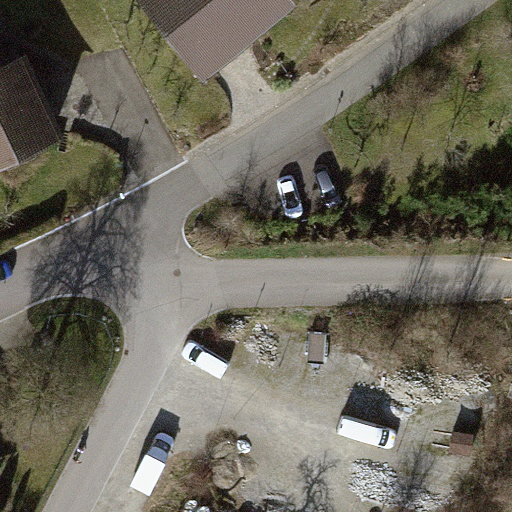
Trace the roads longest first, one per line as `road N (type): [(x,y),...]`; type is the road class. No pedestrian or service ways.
road 1 (residential): [(131,228),(460,0)]
road 2 (unclassified): [(179,284),(511,278)]
road 3 (residential): [(69,511),(179,284)]
road 4 (residential): [(0,288),(131,228)]
